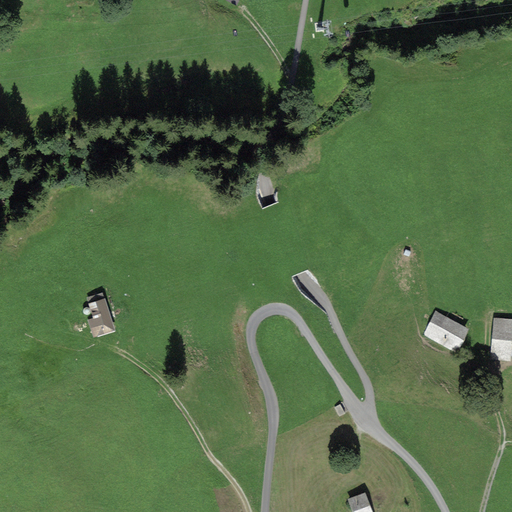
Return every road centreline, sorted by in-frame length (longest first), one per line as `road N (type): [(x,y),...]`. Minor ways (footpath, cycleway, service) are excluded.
road 1 (unclassified): [(265,511),(273,411),(250,331),(271,309),(294,315),(444,511)]
road 2 (track): [(129,350),(164,385),(239,490),(246,511)]
